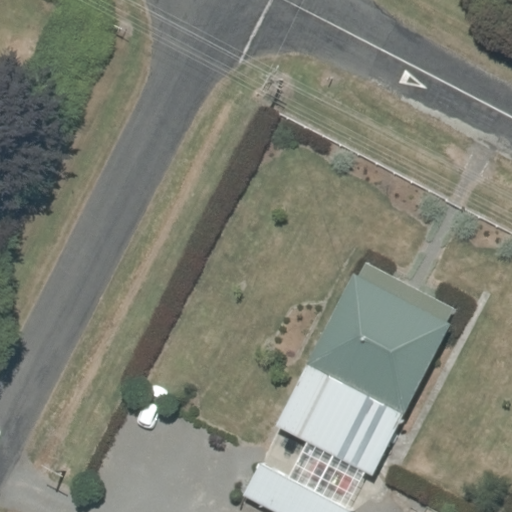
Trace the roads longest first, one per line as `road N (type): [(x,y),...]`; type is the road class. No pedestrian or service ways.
road 1 (residential): [(0,435),(218,0)]
road 2 (residential): [(285,0),(511,118)]
